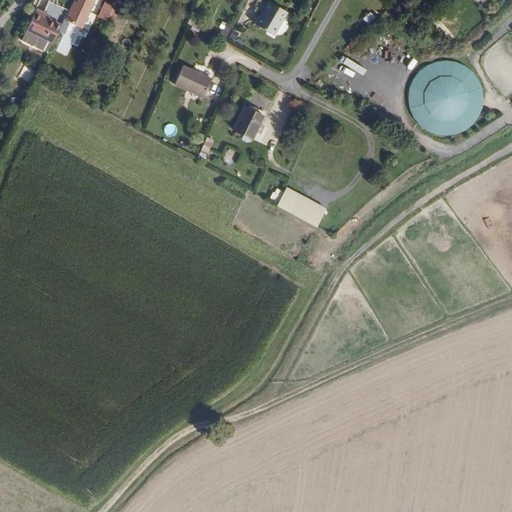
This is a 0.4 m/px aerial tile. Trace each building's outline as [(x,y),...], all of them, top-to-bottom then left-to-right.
[(74,0),(66,20),(82,27),(94,0),(74,0)] [(106,0),(101,11),(107,14),(112,3),(106,0)] [(274,35),(287,12),(269,1),(263,11),(265,11),(262,16),(261,15),(255,25),(274,35)] [(117,18),(123,5),(116,2),(109,15),(117,18)] [(38,10),(28,30),(23,40),(48,52),(61,25),(49,19),(42,16),(44,13),(38,10)] [(370,12),(363,18),(368,24),(375,17),(370,12)] [(110,21),(114,23),(117,18),(109,15),(107,20),(106,22),(109,23),(110,21)] [(442,61),(432,64),(423,69),(416,76),(411,86),(408,96),(409,106),(413,116),(419,125),(427,131),(437,135),(442,136),(453,136),(463,132),(471,127),(478,119),(482,109),(484,99),(482,88),(478,79),(471,71),(467,67),(458,63),(447,61),(442,61)] [(174,85),(203,98),(211,79),(183,66),(174,85)] [(248,108),(244,106),(233,130),(251,139),(263,115),(255,111),(256,108),(249,105),(248,108)] [(213,141),(206,138),(197,159),(203,162),(213,141)] [(276,206),(290,213),(299,195),(286,188),(276,206)] [(326,209),(299,195),(290,213),(316,227),(326,209)]
